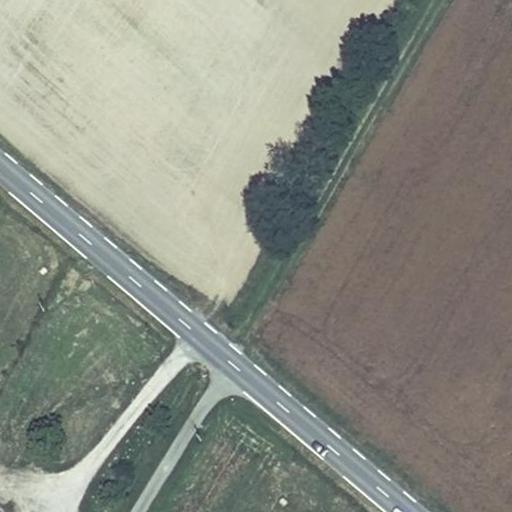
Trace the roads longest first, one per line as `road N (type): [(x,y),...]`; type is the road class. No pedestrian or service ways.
road 1 (secondary): [(228,355),(0,162)]
road 2 (secondary): [(412,511),(228,355)]
road 3 (unclassified): [(228,355),(134,511)]
